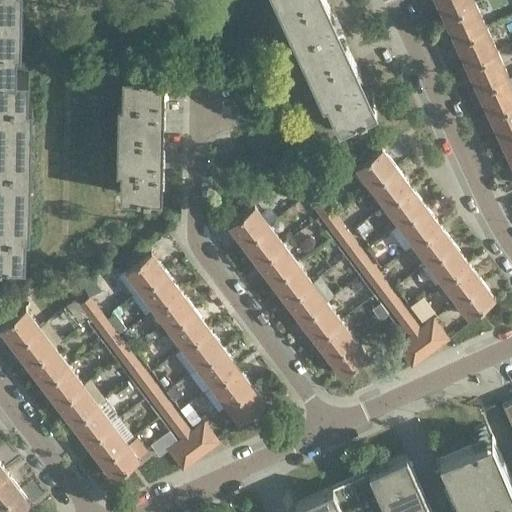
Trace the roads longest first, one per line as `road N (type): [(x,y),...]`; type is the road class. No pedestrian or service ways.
road 1 (residential): [(320,434),(193,241),(200,95)]
road 2 (residential): [(393,0),(511,246)]
road 3 (residential): [(320,434),(511,343)]
road 4 (residential): [(156,511),(320,434)]
road 5 (residential): [(73,511),(0,403)]
